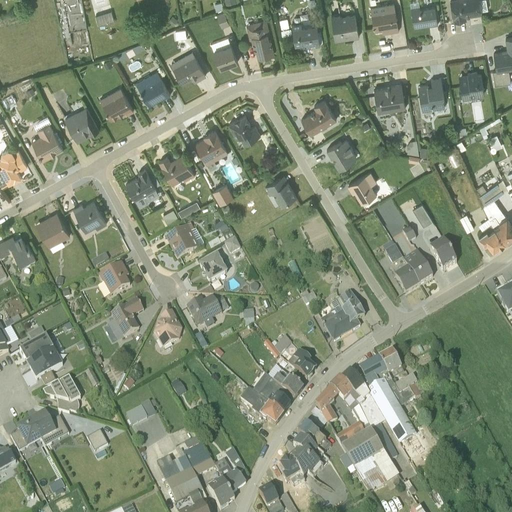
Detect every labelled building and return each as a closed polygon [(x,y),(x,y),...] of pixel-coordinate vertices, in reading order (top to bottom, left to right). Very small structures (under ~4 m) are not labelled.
[(62,0),(69,34),(86,31),(80,0),(62,0)] [(462,0),(449,2),(453,24),(466,22),(466,19),(481,17),(480,12),(487,11),(485,0),(479,1),(478,0),(462,0)] [(418,2),(410,4),(414,30),(437,26),(435,8),(419,10),(418,2)] [(221,4),(214,6),(215,13),(223,11),(221,4)] [(393,5),(370,9),(374,33),(382,31),(382,35),(398,33),(393,5)] [(113,11),(96,16),(99,25),(115,21),(113,11)] [(216,16),(221,29),(229,26),(224,13),(216,16)] [(334,43),(358,39),(354,15),(339,18),(339,15),(330,17),(334,43)] [(177,22),(172,17),(167,23),(172,28),(177,22)] [(287,20),(279,22),(280,30),(288,29),(287,20)] [(255,52),(257,60),(274,55),(266,21),(264,21),(245,26),(249,41),(251,41),(253,53),(255,52)] [(319,44),(322,44),(320,32),(317,32),(316,25),(310,26),(309,21),(300,22),(300,24),(291,26),(295,47),(305,45),(306,48),(319,46),(319,44)] [(185,40),(184,31),(175,32),(175,41),(185,40)] [(511,70),(511,38),(505,40),(507,53),(493,55),(496,72),(492,73),(494,86),(510,83),(508,71),(511,70)] [(227,39),(210,46),(220,71),(237,64),(230,46),(227,39)] [(192,53),(170,65),(182,86),(192,81),(194,84),(206,78),(192,53)] [(112,68),(109,62),(103,65),(106,71),(112,68)] [(462,102),(479,99),(478,97),(484,96),(480,75),(477,75),(476,72),(467,74),(467,75),(458,77),(459,86),(458,86),(460,98),(462,98),(462,102)] [(156,73),(135,84),(149,108),(162,101),(170,97),(156,73)] [(445,106),(441,79),(430,80),(431,85),(417,87),(421,113),(423,113),(426,115),(430,114),(432,111),(444,109),(443,107),(445,106)] [(405,110),(401,85),(388,87),(389,89),(374,91),(377,115),(405,110)] [(120,90),(99,101),(111,122),(124,114),(126,117),(133,113),(120,90)] [(2,102),(6,109),(16,104),(12,97),(2,102)] [(335,122),(324,102),(314,107),(316,112),(301,121),(310,136),(335,122)] [(86,108),(64,120),(77,145),(99,132),(86,108)] [(482,111),(474,112),(476,123),(483,121),(482,111)] [(243,146),(260,138),(255,128),(250,130),(248,126),(249,125),(245,117),(229,126),(237,140),(239,139),(243,146)] [(479,130),(485,143),(487,142),(482,132),(497,123),(500,129),(503,128),(499,122),(500,122),(498,119),(496,121),(479,130)] [(63,152),(49,124),(36,132),(39,138),(31,142),(42,163),(63,152)] [(195,146),(209,173),(217,169),(214,163),(227,156),(215,132),(208,136),(209,139),(195,146)] [(500,145),(497,139),(490,142),(492,148),(500,145)] [(341,142),(326,151),(331,160),(332,159),(333,159),(335,163),(334,164),(339,172),(353,163),(353,162),(357,160),(346,141),(341,143),(341,142)] [(406,155),(418,157),(416,142),(409,144),(406,148),(407,151),(406,155)] [(465,151),(461,143),(455,146),(460,154),(465,151)] [(278,150),(270,148),(267,155),(276,158),(278,150)] [(420,158),(430,159),(431,150),(420,149),(420,158)] [(0,190),(0,191),(9,186),(9,187),(21,181),(17,172),(19,171),(20,173),(27,169),(18,152),(13,155),(11,152),(7,151),(1,154),(0,157),(0,158),(0,160),(0,159),(0,190)] [(167,159),(158,164),(172,187),(182,181),(184,183),(194,177),(182,157),(170,163),(167,159)] [(418,166),(419,159),(409,157),(408,164),(418,166)] [(149,179),(145,171),(138,175),(140,179),(125,186),(134,202),(135,202),(139,210),(147,205),(147,204),(158,198),(154,191),(155,190),(154,189),(160,186),(154,176),(149,179)] [(511,173),(507,176),(506,173),(500,176),(510,195),(511,194),(511,173)] [(376,183),(370,174),(347,187),(352,195),(354,194),(361,205),(376,196),(371,187),(376,183)] [(283,178),(264,189),(269,197),(273,194),(275,198),(274,198),(280,207),(295,198),(283,178)] [(483,208),(488,219),(504,244),(511,238),(511,232),(509,228),(511,226),(493,201),(503,194),(496,184),(486,192),(482,186),(475,190),(480,197),(479,198),(483,208)] [(232,199),(225,186),(212,194),(219,207),(232,199)] [(81,206),(73,211),(85,234),(95,229),(96,231),(106,226),(98,213),(99,211),(97,209),(96,208),(93,204),(83,209),(81,206)] [(197,211),(193,204),(185,208),(189,215),(197,211)] [(432,223),(421,205),(412,211),(423,229),(432,223)] [(231,213),(227,206),(221,210),(225,217),(231,213)] [(172,212),(162,218),(167,226),(177,220),(172,212)] [(56,215),(35,226),(49,250),(69,239),(56,215)] [(473,230),(466,216),(459,220),(467,234),(473,230)] [(483,234),(478,238),(484,246),(487,244),(493,252),(504,244),(488,219),(478,227),(483,234)] [(222,221),(213,227),(215,231),(219,230),(224,238),(222,239),(222,238),(220,239),(222,243),(233,237),(229,229),(228,230),(222,221)] [(190,224),(165,238),(176,258),(203,244),(195,229),(193,230),(190,224)] [(409,227),(402,231),(408,242),(415,238),(409,227)] [(240,248),(234,237),(224,243),(230,253),(240,248)] [(12,239),(0,245),(0,260),(10,255),(19,271),(35,262),(27,246),(25,247),(20,240),(14,243),(12,239)] [(402,258),(394,245),(392,241),(382,247),(392,263),(402,258)] [(456,262),(443,241),(429,249),(442,270),(456,262)] [(417,251),(403,259),(408,267),(418,285),(432,277),(417,251)] [(94,259),(97,263),(109,256),(107,252),(94,259)] [(198,264),(208,283),(227,273),(217,254),(198,264)] [(129,274),(121,262),(98,274),(102,281),(110,295),(129,284),(125,276),(129,274)] [(418,285),(408,268),(395,276),(405,293),(418,285)] [(511,282),(496,291),(511,319),(511,282)] [(306,291),(299,295),(312,317),(318,314),(313,303),(317,301),(313,292),(308,294),(306,291)] [(354,303),(349,293),(337,301),(353,330),(360,326),(356,321),(364,316),(363,316),(355,303),(354,303)] [(186,307),(197,327),(222,313),(221,313),(228,309),(222,297),(215,301),(212,296),(203,301),(202,298),(186,307)] [(132,316),(143,310),(137,299),(136,299),(110,314),(114,320),(107,324),(116,340),(123,336),(123,337),(139,328),(132,316)] [(353,330),(337,301),(330,305),(333,310),(328,313),(329,315),(320,321),(333,342),(353,330)] [(246,324),(255,322),(254,309),(244,310),(246,324)] [(182,329),(172,310),(159,317),(161,319),(157,321),(153,332),(162,349),(179,339),(182,329)] [(42,325),(29,332),(31,336),(44,329),(42,325)] [(0,354),(8,350),(5,345),(9,342),(9,340),(3,330),(0,331),(0,354)] [(45,336),(19,350),(30,369),(62,351),(57,341),(50,345),(45,336)] [(292,343),(284,336),(277,343),(274,341),(270,344),(281,354),(279,356),(288,365),(305,382),(307,380),(308,379),(311,376),(311,375),(312,374),(310,372),(314,369),(308,363),(309,362),(298,351),(292,357),(285,350),(292,343)] [(267,340),(263,344),(276,359),(281,354),(267,340)] [(81,342),(76,345),(79,350),(84,347),(81,342)] [(392,351),(379,358),(393,385),(396,384),(394,378),(404,373),(392,351)] [(62,365),(56,355),(30,369),(36,379),(39,378),(44,386),(55,380),(50,371),(62,365)] [(92,359),(95,366),(102,363),(98,356),(92,359)] [(399,396),(387,373),(379,358),(359,369),(366,383),(368,385),(364,387),(384,423),(410,466),(422,460),(423,462),(431,456),(430,455),(433,453),(430,448),(433,446),(423,428),(414,433),(404,416),(399,408),(413,399),(408,390),(399,396)] [(92,368),(87,371),(96,386),(100,383),(92,368)] [(360,400),(356,405),(359,408),(389,462),(397,457),(380,425),(384,423),(364,387),(350,371),(349,371),(341,379),(360,400)] [(273,383),(295,399),(303,389),(281,372),(273,383)] [(453,374),(447,377),(453,388),(455,388),(457,392),(462,389),(453,374)] [(68,378),(42,392),(44,395),(48,393),(50,397),(50,398),(56,399),(57,403),(60,404),(57,410),(69,413),(69,411),(77,413),(78,408),(78,404),(77,401),(80,399),(68,378)] [(359,408),(356,405),(360,400),(340,378),(331,386),(352,412),(358,424),(335,438),(335,439),(367,492),(373,492),(383,486),(384,487),(397,478),(389,462),(359,408)] [(177,395),(186,392),(181,379),(172,382),(177,395)] [(258,396),(283,415),(290,405),(284,401),(289,395),(270,381),(258,396)] [(275,425),(283,415),(248,388),(240,398),(252,408),(251,410),(266,421),(267,419),(275,425)] [(332,402),(325,393),(315,404),(319,411),(314,408),(310,413),(313,415),(310,419),(321,429),(326,423),(328,425),(336,420),(329,406),(332,402)] [(133,426),(157,414),(151,401),(127,413),(133,426)] [(42,414),(30,421),(44,447),(68,434),(59,417),(49,422),(45,415),(42,414)] [(40,439),(30,421),(17,428),(19,431),(10,436),(18,451),(40,439)] [(305,424),(297,434),(322,455),(331,446),(305,424)] [(102,430),(88,436),(95,450),(108,445),(102,430)] [(312,478),(322,467),(318,462),(322,455),(300,436),(292,446),(297,450),(291,458),(303,479),(308,474),(312,478)] [(188,440),(178,446),(180,450),(190,444),(188,440)] [(182,453),(195,478),(215,468),(200,444),(182,453)] [(0,470),(15,463),(11,454),(10,454),(8,451),(7,451),(5,447),(0,449),(0,470)] [(233,449),(225,455),(240,474),(244,470),(233,449)] [(176,505),(173,507),(175,511),(206,511),(201,502),(206,500),(203,493),(181,450),(177,452),(185,469),(176,473),(168,458),(156,464),(176,505)] [(303,479),(291,458),(278,466),(284,475),(281,477),(285,484),(286,484),(290,482),(295,490),(286,495),(294,509),(297,507),(295,503),(299,501),(298,499),(310,492),(303,479)] [(228,467),(218,473),(231,495),(245,484),(235,471),(232,474),(228,467)] [(62,479),(50,486),(54,493),(66,486),(62,479)] [(221,480),(215,483),(213,483),(206,487),(220,510),(228,506),(227,504),(234,500),(221,480)] [(411,497),(416,494),(408,482),(406,484),(404,481),(402,483),(411,497)] [(459,482),(453,486),(458,494),(464,490),(459,482)] [(258,494),(268,511),(283,511),(270,488),(258,494)] [(65,510),(74,505),(69,495),(60,500),(65,510)] [(295,511),(294,509),(286,495),(280,499),(286,511),(295,511)]
